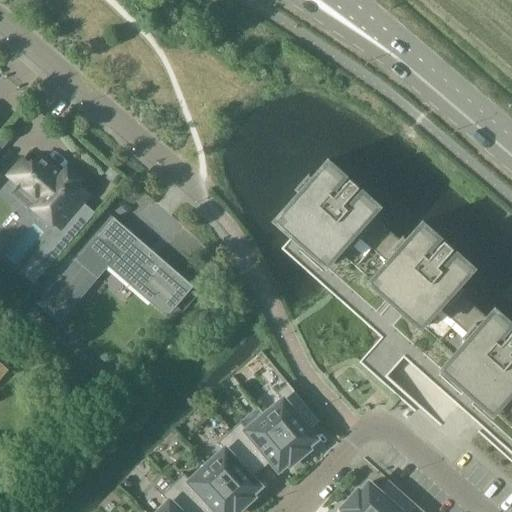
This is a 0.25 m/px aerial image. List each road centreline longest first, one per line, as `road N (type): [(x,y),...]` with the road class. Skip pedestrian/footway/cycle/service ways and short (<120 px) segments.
road 1 (residential): [(0,18),(202,193)]
road 2 (secondary): [(511,149),(337,8)]
road 3 (residential): [(363,431),(392,430),(482,511)]
